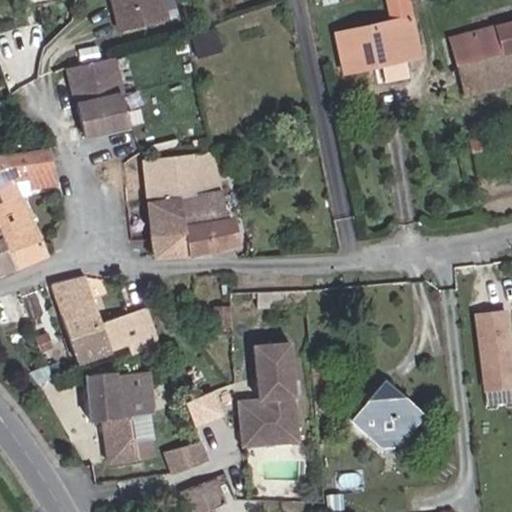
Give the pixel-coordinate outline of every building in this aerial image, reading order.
[(114,0),(124,33),(171,20),(164,0),(114,0)] [(387,0),(393,21),(335,35),(344,74),(383,65),(387,85),(411,79),(406,60),(420,57),(407,3),(417,0),(387,0)] [(464,97),(511,83),(511,23),(449,40),(464,97)] [(129,129),(114,60),(68,69),(83,139),(129,129)] [(355,113),(356,99),(344,97),(342,112),(355,113)] [(0,117),(12,115),(8,99),(0,101),(0,117)] [(21,198),(57,195),(47,149),(0,156),(0,231),(16,269),(46,255),(21,198)] [(230,217),(227,218),(210,152),(143,161),(147,203),(178,197),(184,236),(186,256),(237,246),(230,217)] [(151,238),(184,236),(178,197),(147,203),(151,238)] [(0,275),(16,269),(0,231),(0,275)] [(153,258),(186,256),(184,236),(151,238),(153,258)] [(145,308),(99,324),(84,277),(50,286),(76,364),(109,353),(111,351),(127,345),(130,355),(157,346),(145,308)] [(267,291),(257,292),(259,307),(269,307),(267,291)] [(478,387),(509,384),(500,307),(469,310),(478,387)] [(41,352),(52,347),(47,335),(36,340),(41,352)] [(298,441),(289,341),(253,345),(258,398),(244,399),(237,409),(238,427),(257,426),(263,430),(264,444),(298,441)] [(37,385),(52,380),(47,366),(28,373),(37,385)] [(154,414),(148,371),(117,375),(117,372),(85,376),(90,422),(100,421),(106,464),(133,462),(127,417),(145,415),(154,414)] [(220,416),(211,393),(191,400),(184,403),(193,426),(220,416)] [(389,449),(417,417),(406,408),(403,410),(387,397),(378,399),(367,411),(360,408),(349,422),(380,449),(389,449)] [(151,458),(145,415),(127,417),(133,462),(135,461),(151,458)] [(257,426),(238,427),(240,446),(264,444),(263,430),(257,426)] [(170,469),(208,462),(204,440),(165,447),(170,469)] [(185,511),(206,511),(224,505),(216,484),(214,480),(178,493),(185,511)]
